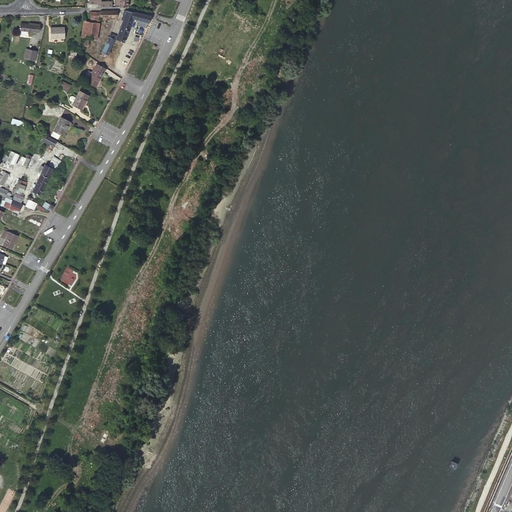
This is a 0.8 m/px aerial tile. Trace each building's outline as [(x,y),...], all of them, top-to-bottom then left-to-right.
[(114,0),(114,8),(126,9),(127,0),(114,0)] [(100,11),(91,11),(89,21),(91,22),(96,22),(99,22),(99,18),(100,11)] [(135,28),(145,30),(150,17),(123,11),(122,17),(120,19),(115,34),(111,33),(110,38),(113,39),(121,43),(130,20),(136,21),(135,28)] [(83,20),(80,44),(88,45),(89,39),(91,22),(89,21),(83,20)] [(37,32),(38,22),(29,21),(29,23),(19,22),(18,25),(16,25),(16,29),(18,29),(18,31),(37,32)] [(63,26),(48,27),(48,38),(63,37),(63,26)] [(107,55),(113,39),(107,37),(100,56),(105,58),(106,55),(107,55)] [(33,52),(27,50),(24,57),(31,59),(33,52)] [(77,54),(71,51),(67,59),(73,63),(77,54)] [(106,70),(97,65),(87,83),(94,87),(99,80),(100,81),(106,70)] [(72,86),(63,81),(61,86),(69,91),(72,86)] [(72,105),(81,110),(88,97),(80,92),(76,99),(73,103),(72,105)] [(61,115),(53,128),(59,132),(62,135),(70,121),(61,115)] [(21,127),(23,121),(13,119),(11,124),(21,127)] [(21,127),(42,133),(43,128),(23,121),(21,127)] [(54,141),(42,133),(38,139),(39,139),(51,146),(54,141)] [(51,161),(59,165),(61,160),(54,157),(51,161)] [(52,168),(45,164),(31,191),(38,194),(52,168)] [(12,198),(19,201),(22,195),(16,192),(12,198)] [(7,207),(12,209),(17,212),(21,203),(19,201),(12,198),(11,198),(10,201),(7,207)] [(36,202),(29,199),(28,199),(27,199),(24,204),(32,209),(36,202)] [(44,200),(41,205),(44,207),(48,209),(52,209),(54,205),(44,200)] [(18,236),(10,231),(6,239),(1,247),(10,251),(18,236)]
